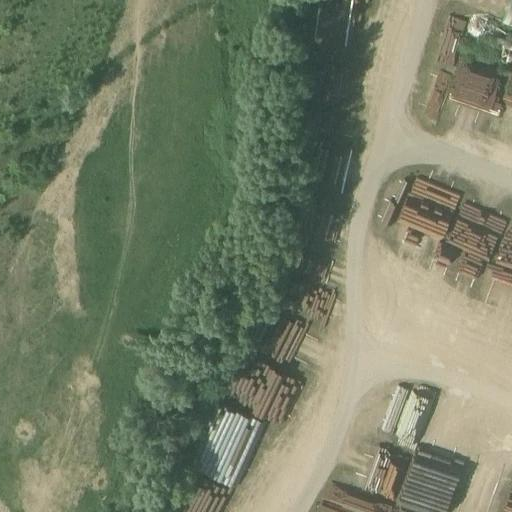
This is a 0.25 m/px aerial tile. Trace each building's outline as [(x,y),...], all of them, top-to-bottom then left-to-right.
[(511,0),(503,21),(511,24),(511,0)] [(446,14),(437,61),(458,65),(467,18),(446,14)] [(511,32),(474,16),(467,34),(463,43),(511,63),(511,32)] [(387,258),(433,278),(444,252),(398,232),(387,258)] [(274,286),(247,347),(290,366),(298,350),(279,341),(285,329),(297,334),(311,302),(274,286)] [(237,357),(221,389),(272,413),(275,407),(286,412),(298,387),(237,357)]
